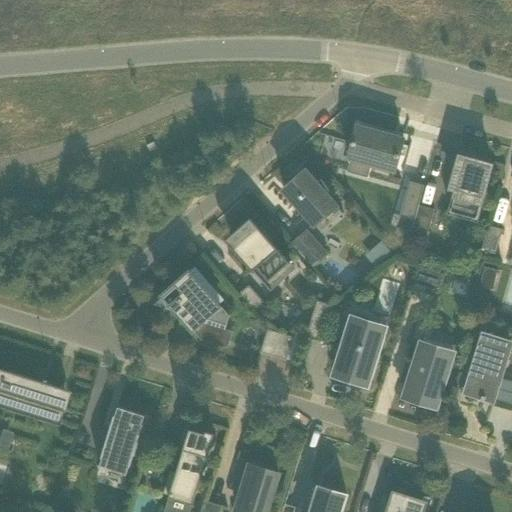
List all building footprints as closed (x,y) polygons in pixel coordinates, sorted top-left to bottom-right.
[(372,164),(396,171),(404,140),(358,127),(347,172),(369,177),(372,164)] [(466,157),(450,212),(478,220),(493,165),(466,157)] [(306,170),(284,189),(323,233),(344,214),(306,170)] [(425,186),(410,182),(396,229),(412,233),(419,206),(425,186)] [(419,206),(412,233),(426,237),(433,210),(419,206)] [(253,271),(258,267),(269,281),(291,262),(251,218),(232,234),(241,244),(235,250),(253,271)] [(489,226),(482,251),(496,255),(503,230),(489,226)] [(306,233),(294,243),(314,266),(326,255),(306,233)] [(162,296),(194,331),(202,341),(227,349),(232,333),(226,331),(227,326),(230,317),(190,271),(162,296)] [(249,286),(239,294),(255,312),(265,303),(249,286)] [(306,338),(321,342),(332,307),(317,302),(306,338)] [(334,376),(368,387),(386,328),(352,317),(334,376)] [(437,408),(454,353),(456,346),(432,338),(435,328),(429,326),(430,322),(419,319),(411,344),(420,347),(404,398),(437,408)] [(287,359),(293,338),(268,330),(261,353),(286,361),(287,359)] [(484,335),(467,393),(483,398),(482,401),(485,402),(486,399),(493,401),(511,343),(484,335)] [(304,342),(293,338),(287,359),(297,363),(304,342)] [(69,391),(52,386),(0,369),(0,402),(59,421),(69,391)] [(119,407),(100,467),(127,475),(146,415),(119,407)] [(172,472),(165,495),(193,504),(214,437),(190,429),(177,473),(172,472)] [(249,473),(237,511),(239,511),(238,511),(266,511),(278,474),(259,468),(251,465),(249,473)] [(341,511),(348,494),(322,487),(314,511),(341,511)] [(387,511),(423,511),(426,503),(394,493),(387,511)] [(220,511),(222,507),(208,502),(204,511),(220,511)]
